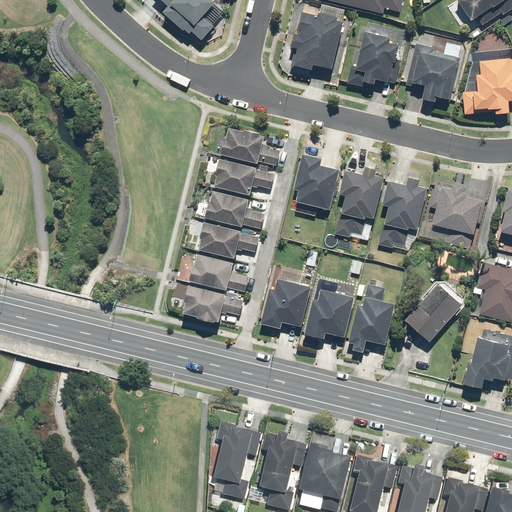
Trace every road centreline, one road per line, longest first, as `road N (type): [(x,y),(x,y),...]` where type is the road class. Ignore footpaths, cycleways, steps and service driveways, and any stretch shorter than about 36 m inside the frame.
road 1 (secondary): [(0,311),(511,434)]
road 2 (residential): [(511,150),(439,143),(240,92)]
road 3 (residential): [(240,92),(183,73),(94,0)]
